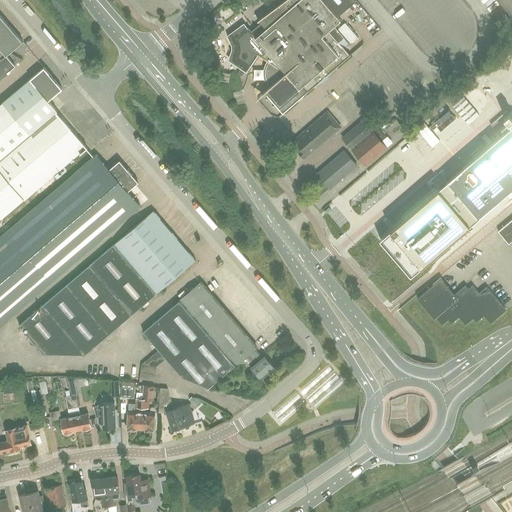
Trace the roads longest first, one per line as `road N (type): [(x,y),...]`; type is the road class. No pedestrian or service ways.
road 1 (unclassified): [(226,431),(311,365),(315,346),(98,94)]
road 2 (primary): [(368,326),(147,53)]
road 3 (primary): [(136,64),(261,218),(345,344)]
road 4 (residential): [(0,479),(89,455),(185,449),(226,431)]
road 5 (primary): [(384,455),(403,460),(435,447),(458,400),(504,361),(511,344)]
road 6 (primary): [(367,436),(259,511)]
road 7 (unclassified): [(98,94),(16,0)]
road 8 (primary): [(469,364),(411,370),(368,326)]
